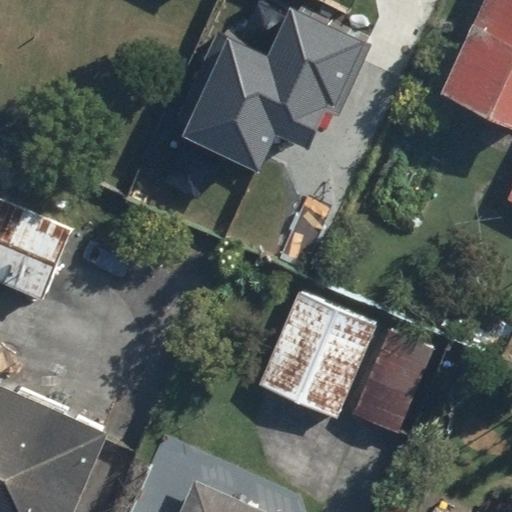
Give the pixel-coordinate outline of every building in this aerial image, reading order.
[(511,0),(490,0),(453,82),(511,108),(511,0)] [(230,36),(184,134),(261,170),(279,131),(307,144),(327,102),(339,107),(368,45),(291,10),(270,55),(230,36)] [(82,225),(6,194),(0,208),(0,273),(53,295),(82,225)] [(321,226),(262,203),(249,237),(307,259),(321,226)] [(382,320),(306,288),(267,378),(342,410),(382,320)] [(431,371),(382,351),(358,409),(407,429),(431,371)] [(79,511),(118,426),(0,374),(0,511),(79,511)] [(288,511),(201,474),(184,511),(288,511)]
